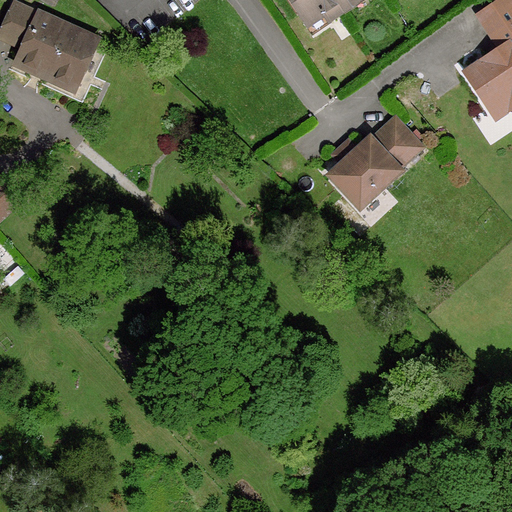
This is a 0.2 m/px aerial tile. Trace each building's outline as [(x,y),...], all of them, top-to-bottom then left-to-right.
[(293,0),(309,23),(324,13),(329,19),(357,0),(293,0)] [(467,72),(489,106),(505,96),(511,97),(511,7),(507,0),(503,0),(480,15),(497,40),(502,37),(507,45),(467,72)] [(21,60),(78,84),(99,41),(17,4),(2,37),(27,49),(21,60)] [(324,13),(309,23),(313,29),(329,19),(324,13)] [(511,97),(505,96),(489,106),(496,116),(511,104),(511,97)] [(370,139),(356,152),(345,162),(332,174),(360,205),(398,170),(396,167),(419,146),(395,120),(373,141),(370,139)] [(338,154),(345,162),(356,152),(349,144),(338,154)] [(0,221),(21,203),(1,181),(0,181),(0,221)]
